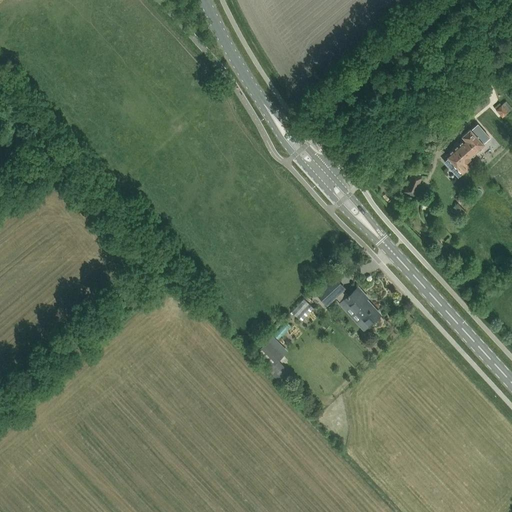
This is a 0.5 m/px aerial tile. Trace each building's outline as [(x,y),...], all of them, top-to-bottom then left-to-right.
[(496,109),(502,117),(511,109),(511,108),(506,100),(501,104),(500,102),(495,107),(496,109)] [(464,138),(460,142),(470,155),(483,143),(477,135),(470,128),(462,135),(464,138)] [(460,142),(446,154),(451,159),(446,163),(450,168),(458,176),(463,173),(470,166),(465,160),(470,155),(460,142)] [(414,195),(422,176),(412,172),(404,192),(414,195)] [(461,216),(466,211),(458,202),(453,207),(461,216)] [(427,240),(436,251),(442,245),(434,235),(427,240)] [(381,314),(374,306),(363,294),(364,293),(358,286),(349,295),(343,289),(345,288),(334,277),(327,283),(318,292),(328,303),(336,296),(341,302),(343,300),(350,307),(351,305),(362,317),(356,323),(363,330),(381,314)] [(291,311),(301,320),(313,306),(304,298),(291,311)] [(283,337),(298,327),(294,321),(279,331),(283,337)] [(279,359),(283,354),(268,339),(256,351),(271,366),(268,369),(281,383),(291,373),(279,359)]
